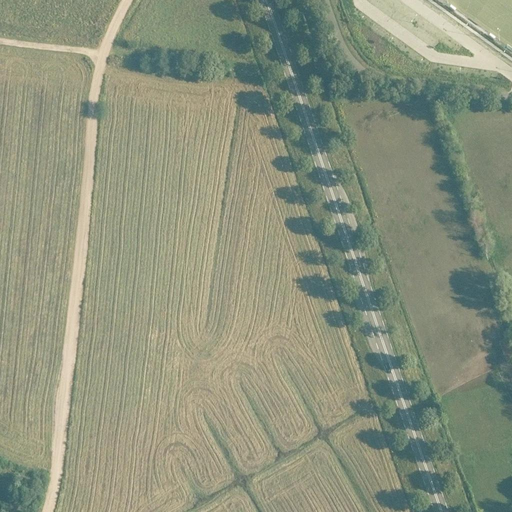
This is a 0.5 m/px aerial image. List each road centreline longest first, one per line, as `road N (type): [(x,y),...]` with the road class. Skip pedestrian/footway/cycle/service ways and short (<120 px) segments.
road 1 (secondary): [(441,511),(266,0)]
road 2 (track): [(47,511),(57,486),(98,74),(127,0)]
road 3 (residential): [(324,0),(343,49),(364,73),(511,97)]
